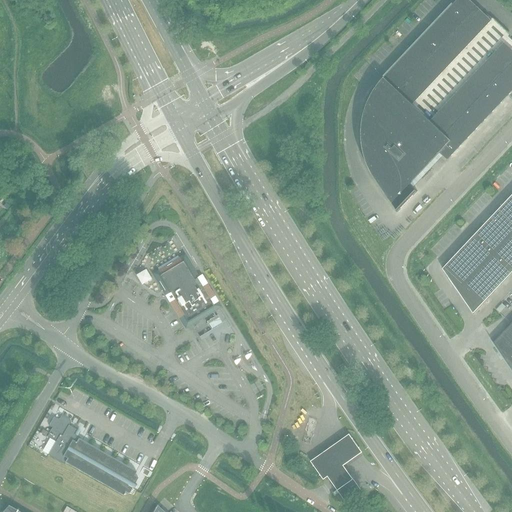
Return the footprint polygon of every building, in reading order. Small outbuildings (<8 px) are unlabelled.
[(364,112),(362,125),(361,139),(364,153),(368,166),(374,178),(398,212),(417,191),(410,184),(439,152),(447,159),(511,90),(511,39),(470,0),(456,0),(384,77),(375,87),(369,99),(364,112)] [(469,240),(442,268),(473,313),(508,276),(511,271),(511,194),(499,207),(469,240)] [(211,309),(215,306),(213,303),(215,302),(212,298),(211,298),(203,285),(204,284),(201,280),(198,282),(182,258),(180,259),(177,254),(156,267),(157,267),(159,272),(156,274),(165,289),(171,298),(186,324),(211,309)] [(211,329),(222,323),(217,314),(206,321),(211,329)] [(511,322),(493,342),(511,369),(511,322)] [(221,324),(211,330),(213,334),(223,328),(221,324)] [(55,441),(47,455),(63,464),(64,462),(122,495),(124,491),(128,493),(131,487),(133,488),(136,484),(134,483),(138,477),(134,475),(136,471),(79,438),(80,436),(78,435),(80,431),(69,425),(71,421),(61,415),(58,419),(54,416),(48,425),(52,427),(46,436),(55,441)] [(323,479),(327,476),(337,490),(352,479),(342,465),(361,452),(349,434),(310,461),(323,479)] [(337,490),(347,504),(362,493),(362,492),(359,488),(353,479),(352,479),(337,490)]
